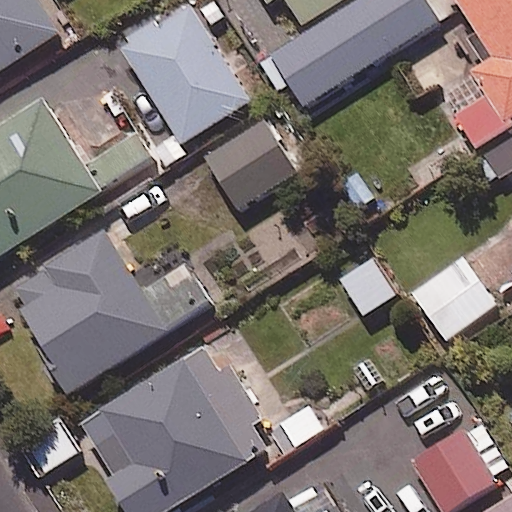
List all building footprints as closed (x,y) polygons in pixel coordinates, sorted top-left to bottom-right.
[(0,0),(0,81),(64,38),(38,0),(0,0)] [(233,0),(237,5),(244,0),(266,0),(272,10),(288,0),(290,0),(308,29),(355,0),(233,0)] [(445,29),(427,0),(375,0),(266,66),(281,92),(293,85),(308,111),(445,29)] [(511,0),(459,0),(500,66),(478,80),(493,103),(461,123),(478,150),(511,128),(511,0)] [(255,107),(195,10),(127,53),(187,149),(255,107)] [(91,172),(50,107),(0,139),(0,267),(160,166),(142,139),(91,172)] [(302,178),(269,125),(210,163),(244,215),(302,178)] [(147,297),(110,238),(14,299),(78,399),(216,311),(190,270),(147,297)] [(501,311),(466,260),(415,296),(450,346),(501,311)] [(401,300),(379,263),(345,284),(367,320),(401,300)] [(270,426),(222,348),(88,430),(109,464),(102,468),(129,511),(186,511),(274,458),(259,433),(270,426)] [(329,435),(313,411),(274,436),(290,460),(329,435)] [(461,511),(499,491),(461,424),(406,455),(438,511),(461,511)] [(85,457),(66,426),(31,447),(50,478),(85,457)] [(297,511),(292,502),(276,511),(297,511)]
